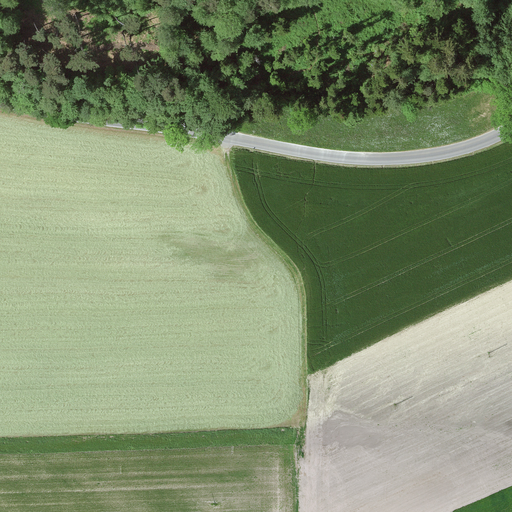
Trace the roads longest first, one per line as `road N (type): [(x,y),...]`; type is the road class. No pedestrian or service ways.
road 1 (unclassified): [(0,101),(342,159),(412,159),(511,128)]
road 2 (track): [(295,511),(289,448),(299,418),(300,287),(287,259),(243,218),(224,136)]
